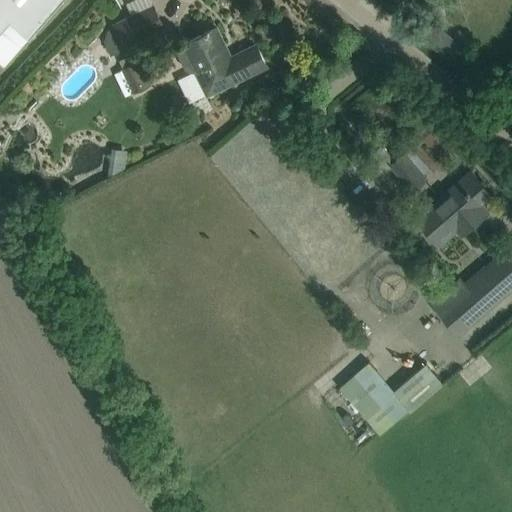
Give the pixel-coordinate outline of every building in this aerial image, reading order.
[(0,0),(0,61),(4,64),(60,0),(0,0)] [(153,5),(113,24),(124,46),(164,27),(153,5)] [(451,36),(433,20),(423,32),(441,47),(451,36)] [(208,28),(204,30),(205,32),(181,44),(179,46),(178,53),(185,66),(190,70),(194,70),(205,94),(248,74),(266,65),(256,44),(230,56),(216,27),(209,30),(208,28)] [(139,61),(121,69),(132,92),(150,84),(139,61)] [(454,121),(445,130),(455,141),(464,132),(454,121)] [(405,153),(390,166),(411,191),(426,178),(405,153)] [(471,170),(456,183),(417,216),(439,241),(455,227),(461,233),(466,229),(482,216),(476,209),(493,195),(471,170)] [(511,254),(506,248),(465,284),(459,277),(430,303),(458,335),(511,287),(511,254)] [(368,360),(339,385),(348,396),(380,432),(409,407),(440,383),(423,364),(393,389),(377,370),(368,360)]
